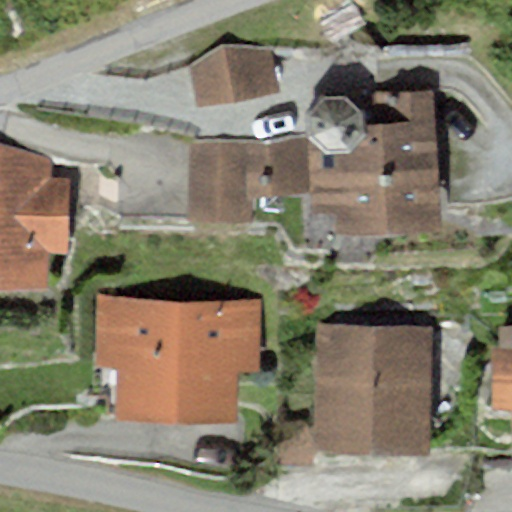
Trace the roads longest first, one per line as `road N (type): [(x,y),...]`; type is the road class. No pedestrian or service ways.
road 1 (residential): [(0,89),(226,0)]
road 2 (residential): [(0,468),(217,511)]
